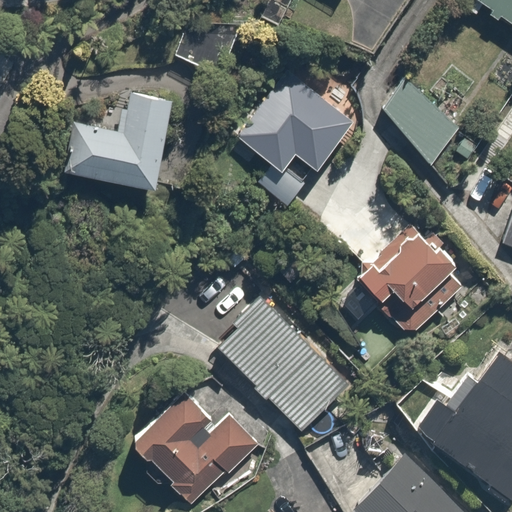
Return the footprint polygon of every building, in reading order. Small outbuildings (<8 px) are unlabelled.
[(511,0),(485,0),(511,19),(511,0)] [(344,122),(284,72),(233,134),(275,169),(287,154),(305,169),(344,122)] [(396,77),(376,105),(423,159),(453,118),(396,77)] [(142,182),(161,95),(124,87),(114,131),(65,120),(55,162),(142,182)] [(511,195),(496,243),(511,247),(511,195)] [(403,216),(347,271),(367,292),(378,281),(399,303),(389,313),(407,332),(462,277),(403,216)] [(333,364),(251,293),(205,344),(300,427),(316,408),(304,397),(333,364)] [(428,393),(404,421),(496,498),(511,478),(511,412),(510,410),(511,407),(511,365),(491,347),(442,405),(428,393)] [(167,382),(117,437),(185,498),(215,464),(221,468),(249,437),(219,410),(189,443),(180,435),(201,413),(167,382)] [(463,511),(404,448),(344,505),(350,511),(463,511)]
